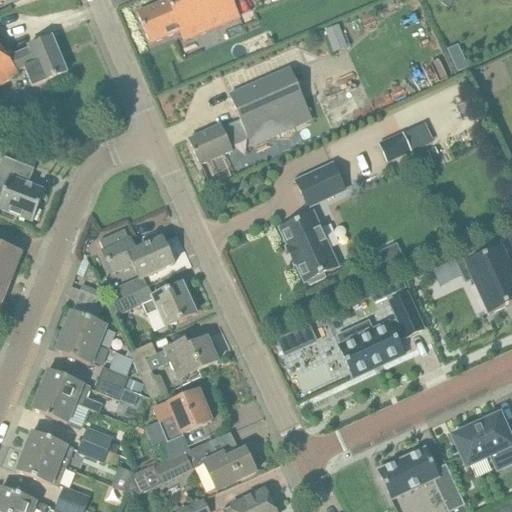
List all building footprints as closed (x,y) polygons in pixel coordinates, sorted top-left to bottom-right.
[(239,18),(231,0),(166,0),(167,2),(137,15),(150,44),(180,32),(184,41),(239,18)] [(0,85),(18,73),(17,73),(26,69),(32,85),(41,81),(42,83),(67,74),(52,38),(28,48),(29,50),(7,59),(0,48),(0,85)] [(229,148),(249,139),(253,146),(312,120),(289,71),(229,96),(240,121),(222,129),(221,127),(188,141),(200,167),(231,152),(229,148)] [(404,134),(379,144),(387,163),(412,153),(404,134)] [(0,163),(0,210),(32,223),(45,192),(28,185),(34,170),(3,157),(0,163)] [(332,166),(296,183),(308,208),(344,192),(332,166)] [(313,215),(280,230),(289,248),(287,249),(294,266),(296,265),(305,283),(307,282),(309,286),(325,279),(323,274),(337,268),(313,215)] [(128,240),(124,231),(99,243),(103,251),(102,252),(113,275),(133,266),(140,281),(173,266),(162,239),(135,251),(130,239),(128,240)] [(511,231),(453,259),(465,285),(472,282),(488,316),(511,305),(511,231)] [(0,304),(21,253),(0,244),(0,304)] [(148,288),(108,306),(114,319),(142,306),(147,317),(158,312),(165,329),(196,315),(182,285),(153,298),(148,288)] [(105,302),(80,291),(75,303),(101,314),(105,302)] [(340,342),(335,344),(350,376),(402,353),(395,339),(404,335),(404,336),(422,328),(405,291),(387,300),(395,318),(387,321),(386,320),(355,335),(351,328),(336,334),(340,342)] [(71,313),(63,332),(99,346),(107,327),(71,313)] [(55,353),(74,360),(91,367),(99,346),(63,332),(55,353)] [(301,349),(294,335),(279,342),(285,356),(301,349)] [(164,352),(169,363),(177,379),(197,369),(199,371),(218,363),(207,339),(188,348),(185,342),(164,352)] [(140,377),(151,401),(167,394),(159,377),(154,377),(151,372),(146,361),(157,356),(151,343),(130,353),(140,377)] [(98,380),(124,390),(128,379),(103,368),(98,380)] [(48,371),(40,391),(75,405),(99,415),(103,406),(87,399),(91,389),(48,371)] [(125,389),(139,395),(143,385),(129,379),(125,389)] [(94,392),(119,402),(124,390),(98,380),(94,392)] [(32,411),(50,419),(67,426),(75,405),(40,391),(32,411)] [(160,447),(165,461),(189,452),(182,436),(212,423),(198,391),(153,410),(167,445),(160,447)] [(453,437),(451,438),(452,440),(453,439),(465,468),(464,468),(465,470),(467,469),(490,459),(497,473),(511,466),(511,439),(510,440),(504,426),(500,418),(501,417),(500,415),(498,416),(498,417),(481,424),(481,423),(470,428),(470,429),(453,437)] [(82,442),(108,452),(113,440),(87,430),(82,442)] [(32,433),(24,453),(59,467),(66,469),(74,450),(67,447),(32,433)] [(77,453),(103,464),(108,452),(82,442),(77,453)] [(467,511),(446,466),(435,471),(425,450),(378,472),(392,502),(434,482),(447,511),(467,511)] [(223,454),(205,463),(203,464),(215,490),(235,481),(236,483),(256,474),(245,451),(226,460),(223,454)] [(111,466),(117,464),(120,457),(109,452),(104,463),(111,466)] [(58,490),(66,469),(59,467),(24,453),(16,473),(51,487),(58,490)] [(156,470),(163,484),(192,470),(185,456),(156,470)] [(138,474),(134,475),(128,492),(138,496),(147,492),(138,474)] [(1,489),(0,491),(0,511),(2,511),(45,511),(47,507),(1,489)] [(59,500),(85,511),(89,499),(64,489),(59,500)] [(274,511),(264,491),(246,500),(231,507),(221,511),(274,511)] [(87,511),(85,511),(59,500),(54,511),(87,511)] [(183,511),(207,511),(203,502),(183,511)]
